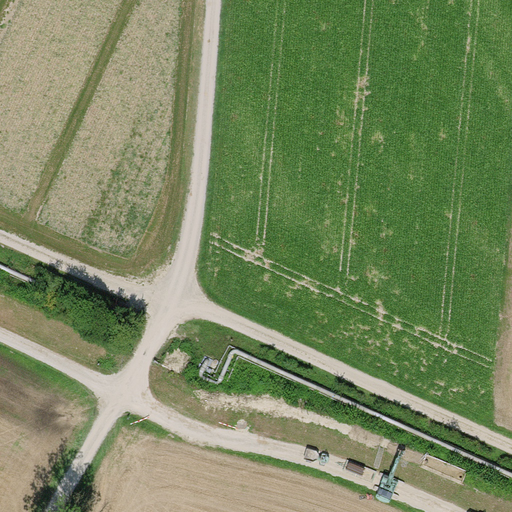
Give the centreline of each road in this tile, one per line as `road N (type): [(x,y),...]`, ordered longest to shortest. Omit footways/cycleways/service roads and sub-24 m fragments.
road 1 (track): [(120,393),(173,300),(190,246),(214,0)]
road 2 (track): [(173,300),(511,448)]
road 3 (track): [(120,393),(188,425),(358,470),(451,511)]
road 4 (track): [(173,300),(122,291),(0,235)]
road 5 (track): [(120,393),(56,511)]
road 6 (track): [(0,337),(120,393)]
